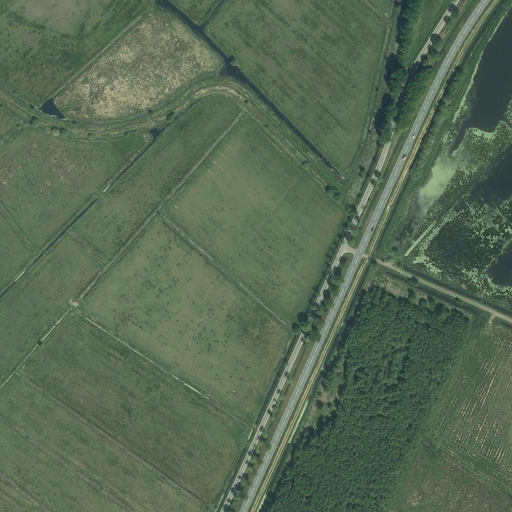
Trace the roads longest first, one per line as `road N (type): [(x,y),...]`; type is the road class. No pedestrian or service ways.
road 1 (unclassified): [(222,511),(343,247)]
road 2 (secondary): [(359,254),(445,62),(487,0)]
road 3 (secondary): [(243,511),(359,254)]
road 4 (unclassified): [(343,247),(406,78),(456,0)]
road 5 (track): [(359,254),(511,321)]
